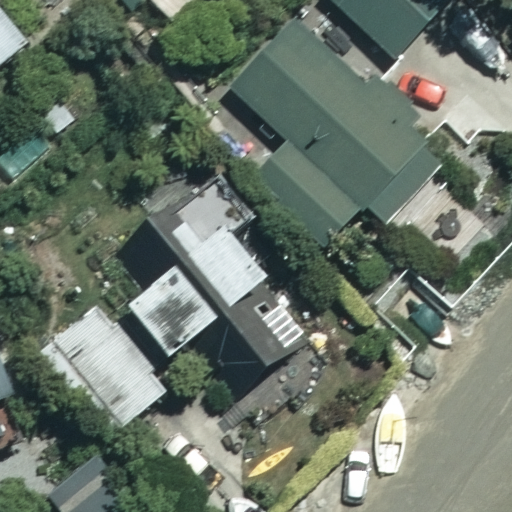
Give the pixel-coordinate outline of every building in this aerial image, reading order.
[(147,0),(128,0),(136,9),(147,0)] [(464,12),(452,0),(329,0),(403,73),(464,12)] [(0,87),(35,60),(0,16),(0,87)] [(371,98),(300,32),(234,102),(292,157),(259,192),(332,261),(371,220),(390,238),(449,175),(433,160),(437,156),(419,139),(429,130),(416,118),(420,115),(396,92),(391,98),(381,88),(371,98)] [(262,236),(216,181),(116,262),(155,308),(203,368),(236,407),(281,404),(309,349),(277,310),(280,307),(237,256),(262,236)] [(155,308),(117,338),(101,319),(47,362),(117,448),(170,405),(156,388),(172,375),(181,386),(203,368),(155,308)] [(0,424),(37,410),(0,310),(0,424)] [(145,511),(118,475),(69,511),(68,511),(145,511)]
